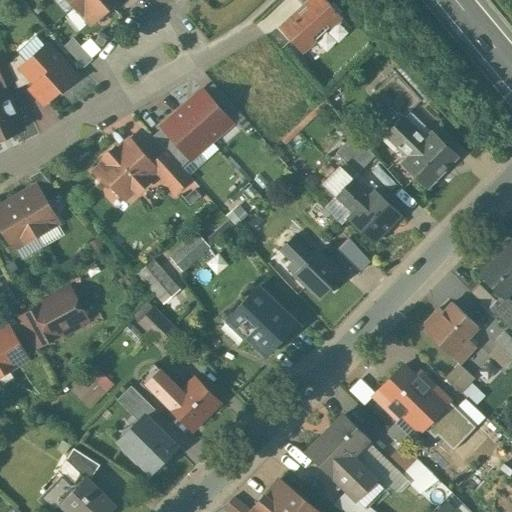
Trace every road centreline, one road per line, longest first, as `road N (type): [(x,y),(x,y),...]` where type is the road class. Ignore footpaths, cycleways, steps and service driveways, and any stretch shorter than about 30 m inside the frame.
road 1 (tertiary): [(511,176),(183,511)]
road 2 (residential): [(197,58),(176,21),(106,59),(127,97)]
road 3 (residential): [(0,169),(127,97)]
